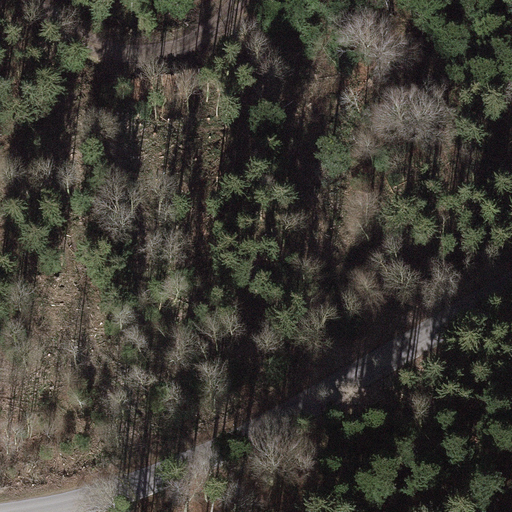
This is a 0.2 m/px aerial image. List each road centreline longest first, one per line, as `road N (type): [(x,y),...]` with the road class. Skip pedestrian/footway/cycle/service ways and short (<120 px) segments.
road 1 (tertiary): [(511,285),(205,459),(44,511)]
road 2 (track): [(76,0),(109,37),(181,43),(237,0)]
